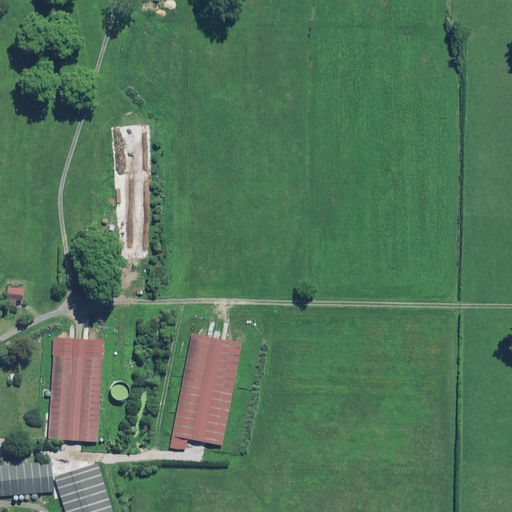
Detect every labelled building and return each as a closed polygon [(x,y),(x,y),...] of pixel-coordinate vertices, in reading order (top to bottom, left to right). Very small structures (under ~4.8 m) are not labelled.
[(23,289),(7,288),(6,297),(7,297),(7,306),(15,307),(16,301),(22,302),(23,289)] [(187,440),(222,446),(241,344),(190,335),(171,437),(169,448),(185,451),(187,440)] [(101,359),(52,356),(47,440),(97,442),(101,359)] [(0,497),(13,496),(38,493),(53,492),(50,462),(0,466),(0,497)] [(112,511),(98,464),(81,469),(70,473),(54,478),(64,511),(112,511)]
